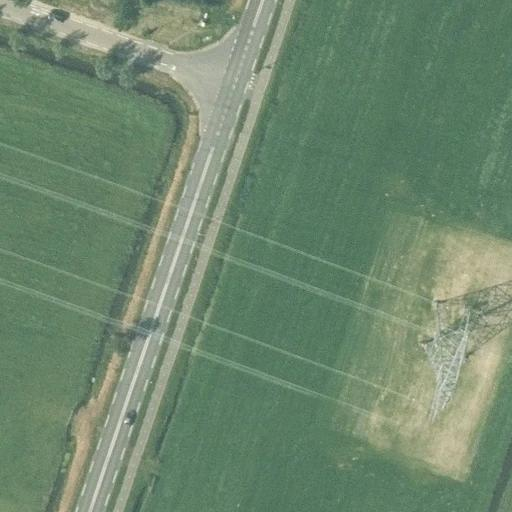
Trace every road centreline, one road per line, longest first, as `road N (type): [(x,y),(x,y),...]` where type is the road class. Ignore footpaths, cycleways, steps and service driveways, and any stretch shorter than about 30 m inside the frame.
road 1 (secondary): [(90,511),(236,84)]
road 2 (unclassified): [(236,84),(0,6)]
